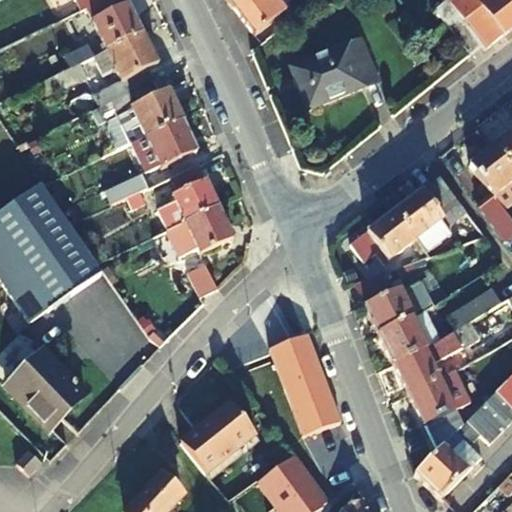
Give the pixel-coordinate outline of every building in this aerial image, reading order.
[(51,0),(52,1),(54,0),(74,0),(81,12),(86,10),(105,0),(51,0)] [(123,0),(105,0),(86,10),(107,53),(142,36),(123,0)] [(225,0),(256,38),(285,15),(273,0),(225,0)] [(299,18),(318,4),(315,0),(295,0),(289,5),(299,18)] [(485,51),(511,30),(511,0),(445,0),(458,16),(482,47),(485,51)] [(482,47),(458,16),(445,26),(470,57),(482,47)] [(69,72),(53,80),(62,97),(115,71),(126,96),(154,83),(148,71),(157,66),(142,36),(107,53),(94,60),(69,72)] [(306,112),(378,83),(362,42),(290,71),(306,112)] [(69,72),(94,60),(88,48),(64,60),(69,72)] [(161,95),(154,83),(126,96),(119,100),(126,113),(119,116),(132,145),(181,121),(167,92),(161,95)] [(132,145),(130,146),(145,177),(160,169),(161,172),(197,154),(181,121),(132,145)] [(511,136),(495,150),(511,171),(511,136)] [(493,232),(508,220),(504,213),(511,206),(511,171),(495,150),(471,168),(492,196),(476,209),(493,232)] [(196,167),(170,180),(178,196),(173,198),(175,203),(157,212),(168,234),(217,211),(196,167)] [(111,208),(147,191),(141,178),(105,196),(111,208)] [(422,192),(445,221),(462,207),(440,178),(422,192)] [(0,217),(0,286),(15,309),(28,326),(99,277),(39,190),(0,217)] [(441,225),(445,221),(422,192),(396,214),(429,254),(450,236),(441,225)] [(217,211),(168,234),(179,257),(196,249),(200,256),(232,241),(217,211)] [(429,254),(396,214),(352,248),(365,264),(376,255),(392,273),(432,258),(429,254)] [(511,236),(511,224),(508,220),(493,232),(503,244),(511,236)] [(199,300),(216,291),(205,268),(187,276),(199,300)] [(426,313),(449,298),(443,288),(418,303),(411,290),(400,294),(397,292),(390,295),(381,276),(354,286),(377,338),(412,323),(426,313)] [(449,339),(500,307),(491,293),(440,324),(449,339)] [(441,344),(434,348),(439,357),(455,348),(458,354),(505,326),(504,323),(510,320),(511,323),(511,300),(500,307),(449,339),(441,344)] [(377,338),(391,368),(425,353),(430,351),(434,348),(441,344),(426,313),(412,323),(377,338)] [(303,440),(340,424),(305,330),(267,344),(303,440)] [(440,383),(446,379),(443,371),(436,375),(425,353),(391,368),(406,399),(440,383)] [(86,397),(44,354),(7,390),(49,433),(86,397)] [(440,383),(406,399),(419,428),(432,458),(435,454),(460,430),(452,414),(467,407),(452,376),(446,379),(440,383)] [(432,458),(414,475),(440,500),(480,459),(469,449),(479,439),(484,444),(511,415),(511,376),(460,430),(435,454),(432,458)] [(229,409),(181,450),(205,478),(207,480),(254,440),(229,409)] [(162,511),(179,492),(150,468),(117,507),(122,511),(162,511)] [(41,498),(51,484),(37,473),(26,487),(41,498)] [(342,511),(366,511),(362,501),(342,511)]
